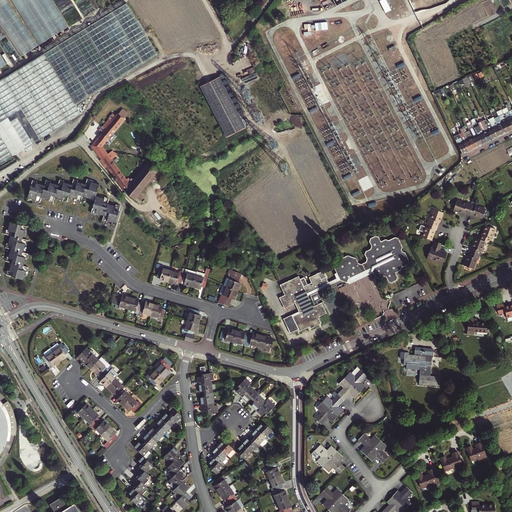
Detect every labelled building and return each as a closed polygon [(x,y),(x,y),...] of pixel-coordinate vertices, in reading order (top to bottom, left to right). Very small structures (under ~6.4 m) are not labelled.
[(0,0),(0,21),(23,55),(36,46),(40,44),(9,0),(0,0)] [(70,25),(53,0),(13,0),(41,44),(70,25)] [(385,0),(383,0),(380,2),(385,13),(391,11),(385,0)] [(77,103),(152,57),(159,53),(128,2),(0,80),(0,163),(83,113),(77,103)] [(221,76),(202,85),(229,136),(247,126),(221,76)] [(511,116),(507,107),(502,109),(504,112),(511,128),(511,116)] [(496,111),(498,115),(507,131),(511,128),(504,112),(502,109),(496,111)] [(103,134),(93,146),(102,158),(108,154),(102,147),(125,119),(119,114),(117,116),(114,113),(99,131),(103,134)] [(507,131),(498,115),(493,117),(502,134),(507,131)] [(497,136),(502,134),(493,117),(488,119),(489,119),(497,136)] [(497,136),(489,119),(487,120),(491,128),(488,130),(493,139),(497,136)] [(493,139),(488,130),(486,125),(484,122),(479,124),(488,141),(493,139)] [(470,129),(471,133),(478,146),(483,144),(474,127),(472,123),(468,125),(470,129)] [(474,127),(483,144),(488,141),(479,124),(474,127)] [(478,146),(471,133),(470,129),(465,131),(473,149),(478,146)] [(463,154),(468,151),(460,134),(459,131),(453,133),(463,154)] [(460,134),(468,151),(473,149),(465,131),(460,134)] [(108,154),(102,158),(101,159),(103,162),(104,161),(126,191),(130,185),(132,182),(129,178),(126,180),(108,154)] [(130,185),(126,191),(135,198),(157,170),(149,163),(130,185)] [(38,184),(34,183),(30,199),(38,201),(42,202),(43,199),(52,201),(56,202),(57,198),(65,201),(69,202),(70,198),(79,200),(83,201),(84,198),(92,200),(97,201),(96,202),(93,213),(97,214),(105,217),(104,221),(108,222),(116,224),(121,209),(117,207),(109,205),(110,201),(106,200),(97,197),(101,186),(92,183),(88,182),(87,186),(78,184),(75,183),(74,186),(65,184),(61,183),(60,187),(52,184),(48,183),(47,187),(38,184)] [(468,213),(471,203),(467,201),(467,202),(457,199),(454,209),(464,213),(464,212),(468,213)] [(471,203),(468,213),(472,215),(473,214),(482,217),(485,207),(476,204),(471,203)] [(426,222),(436,225),(438,221),(439,221),(442,211),(432,208),(428,218),(426,222)] [(436,225),(426,222),(425,226),(421,225),(420,225),(419,226),(418,229),(422,230),(421,235),(431,239),(434,230),(435,230),(436,225)] [(28,228),(12,223),(10,231),(9,235),(13,236),(10,245),(9,249),(13,250),(11,258),(9,262),(14,264),(11,272),(10,276),(25,281),(28,272),(29,268),(25,267),(28,258),(29,255),(25,253),(27,245),(29,241),(24,239),(27,232),(28,228)] [(495,228),(484,224),(481,234),(480,233),(478,238),(485,240),(489,242),(490,238),(491,238),(495,228)] [(347,279),(370,268),(373,269),(372,271),(375,276),(378,278),(383,275),(385,276),(388,281),(391,282),(396,280),(397,276),(395,272),(400,270),(400,267),(407,264),(408,261),(404,252),(402,252),(401,249),(401,246),(397,238),(394,237),(388,240),(385,239),(380,241),(378,237),(375,235),(370,238),(369,241),(371,246),(370,248),(365,251),(364,254),(366,259),(366,261),(361,264),(358,263),(355,258),(347,255),(337,260),(334,268),(340,280),(346,282),(347,279)] [(479,254),(485,240),(478,238),(475,236),(471,246),(469,250),(479,254)] [(446,251),(441,249),(441,251),(438,250),(439,248),(441,243),(433,240),(431,246),(430,245),(426,257),(442,262),(446,251)] [(478,259),(479,254),(469,250),(467,255),(467,254),(463,264),(473,268),(477,258),(478,259)] [(168,282),(171,272),(163,269),(163,267),(160,266),(157,277),(161,278),(160,280),(168,282)] [(373,269),(370,268),(347,279),(346,282),(349,283),(350,281),(370,271),(372,271),(373,269)] [(205,288),(207,280),(210,270),(206,269),(204,275),(196,273),(192,287),(201,289),(202,287),(205,288)] [(185,270),(184,273),(181,284),(192,287),(196,273),(185,270)] [(230,279),(226,288),(237,292),(241,284),(238,283),(241,275),(229,270),(228,275),(229,275),(228,279),(230,279)] [(292,316),(291,314),(283,318),(290,332),(298,328),(299,331),(309,326),(310,328),(321,323),(318,316),(326,312),(325,310),(324,308),(321,302),(318,303),(317,301),(321,299),(317,291),(310,295),(314,305),(312,306),(307,295),(306,293),(323,284),(328,282),(328,281),(322,270),(308,276),(311,282),(307,283),(304,276),(300,278),(298,275),(280,284),(284,294),(279,297),(284,308),(295,302),(298,301),(303,310),(292,316)] [(181,284),(184,273),(181,272),(180,274),(171,272),(168,282),(177,285),(177,283),(181,284)] [(307,295),(339,280),(335,273),(333,274),(334,278),(328,281),(328,282),(323,284),(306,293),(307,295)] [(234,300),(237,292),(226,288),(223,296),(221,295),(218,304),(229,307),(232,299),(234,300)] [(127,309),(130,298),(122,296),(121,298),(118,297),(119,295),(112,293),(109,303),(116,305),(115,308),(118,309),(119,307),(127,309)] [(139,301),(130,298),(127,309),(136,312),(135,314),(138,315),(141,303),(138,303),(139,301)] [(299,311),(291,314),(292,316),(303,310),(298,301),(295,302),(299,311)] [(145,304),(141,303),(138,315),(142,316),(142,313),(151,316),(154,305),(145,302),(145,304)] [(496,303),(498,312),(505,310),(506,315),(511,313),(511,302),(504,305),(503,302),(496,303)] [(162,307),(154,305),(151,316),(159,318),(159,320),(162,321),(165,310),(162,309),(162,307)] [(199,312),(188,309),(187,311),(189,312),(187,321),(198,324),(201,315),(199,314),(199,312)] [(451,311),(444,314),(447,321),(454,318),(451,311)] [(468,316),(466,332),(474,332),(474,330),(487,331),(488,321),(474,320),(474,317),(468,316)] [(198,324),(187,321),(185,329),(183,329),(182,332),(186,333),(184,340),(193,343),(195,336),(193,335),(194,331),(196,332),(198,324)] [(226,340),(234,342),(237,331),(228,329),(228,331),(225,330),(225,331),(222,340),(222,341),(225,342),(226,340)] [(234,342),(246,346),(249,334),(237,331),(234,342)] [(249,334),(246,346),(249,346),(250,343),(259,346),(262,335),(253,332),(252,335),(249,334)] [(273,338),(262,335),(259,346),(267,348),(266,350),(270,351),(273,338)] [(58,344),(50,350),(60,363),(67,357),(66,355),(68,354),(67,353),(69,352),(65,346),(64,347),(62,344),(59,346),(58,344)] [(434,385),(436,385),(439,385),(439,384),(440,376),(431,375),(432,356),(434,356),(434,349),(419,347),(419,349),(416,349),(415,352),(416,352),(416,355),(409,354),(410,352),(402,351),(402,355),(403,355),(402,358),(403,358),(403,357),(405,357),(405,358),(405,364),(407,364),(408,367),(419,368),(421,368),(420,383),(430,384),(430,383),(434,384),(434,385)] [(89,351),(87,348),(78,358),(81,362),(83,359),(90,353),(89,352),(89,351)] [(60,363),(50,350),(43,354),(44,356),(42,358),(48,367),(51,365),(53,368),(60,363)] [(94,353),(91,351),(90,353),(83,359),(86,362),(84,364),(90,370),(99,361),(92,355),(94,353)] [(99,361),(90,370),(99,378),(108,370),(110,367),(101,358),(99,361)] [(86,362),(83,359),(81,362),(90,370),(84,364),(86,362)] [(162,364),(156,371),(164,379),(171,372),(169,371),(171,368),(163,360),(161,362),(162,364)] [(115,380),(117,377),(111,371),(113,369),(110,367),(108,370),(99,378),(102,381),(100,382),(107,388),(115,380)] [(351,372),(346,377),(361,392),(366,387),(361,382),(367,376),(359,368),(353,374),(351,372)] [(148,375),(146,378),(155,386),(157,383),(158,385),(164,379),(156,371),(150,377),(148,375)] [(212,374),(201,376),(201,378),(196,378),(197,386),(211,384),(210,381),(213,381),(212,374)] [(356,398),(361,392),(346,377),(340,383),(346,388),(340,395),(345,400),(351,393),(356,398)] [(241,398),(250,389),(248,386),(250,384),(245,379),(237,388),(239,389),(235,393),(241,398)] [(107,388),(116,397),(124,388),(115,380),(107,388)] [(212,394),(211,384),(197,386),(198,393),(203,393),(204,395),(212,394)] [(124,388),(116,397),(118,399),(116,401),(123,407),(131,399),(124,392),(126,390),(124,388)] [(250,389),(241,398),(247,403),(250,400),(252,401),(258,395),(250,389)] [(339,406),(345,400),(340,395),(336,392),(330,399),(328,396),(323,402),(338,416),(343,411),(339,406)] [(212,394),(204,395),(204,398),(199,399),(200,406),(213,404),(212,394)] [(253,404),(263,400),(258,395),(252,401),(254,403),(253,404)] [(137,404),(131,399),(123,407),(129,413),(131,411),(133,413),(141,405),(139,403),(137,404)] [(250,407),(256,411),(265,401),(263,400),(253,404),(250,407)] [(265,401),(256,411),(262,416),(265,413),(267,414),(274,406),(269,401),(267,403),(265,401)] [(338,416),(323,402),(318,407),(323,412),(317,419),(322,424),(328,417),(334,422),(338,416)] [(0,451),(2,449),(8,433),(7,420),(3,409),(0,404),(0,451)] [(84,406),(82,404),(74,412),(76,414),(78,413),(85,419),(93,411),(85,404),(84,406)] [(214,407),(213,404),(200,406),(201,413),(206,413),(206,415),(218,414),(217,407),(214,407)] [(167,414),(161,420),(171,429),(177,422),(182,420),(182,416),(172,408),(169,411),(171,413),(171,415),(172,416),(170,417),(167,414)] [(99,417),(93,411),(85,419),(91,425),(89,427),(91,429),(99,421),(97,418),(99,417)] [(160,428),(158,430),(165,436),(171,429),(161,420),(157,425),(160,428)] [(102,423),(99,421),(91,429),(94,431),(95,429),(102,436),(110,427),(103,421),(102,423)] [(261,423),(256,429),(265,438),(266,437),(268,439),(274,433),(266,425),(264,426),(261,423)] [(116,433),(110,427),(102,436),(108,441),(104,446),(106,448),(117,437),(114,435),(116,433)] [(153,429),(148,435),(157,444),(165,436),(158,430),(156,432),(153,429)] [(265,438),(256,429),(251,434),(254,437),(253,439),(259,445),(265,438)] [(366,445),(361,450),(366,455),(381,440),(376,435),(371,440),(364,434),(359,439),(366,445)] [(146,443),(144,445),(150,451),(157,444),(148,435),(143,440),(146,443)] [(248,438),(243,443),(252,452),(259,445),(253,439),(251,441),(248,438)] [(386,445),(381,440),(366,455),(372,461),(376,456),(383,462),(388,457),(381,451),(386,445)] [(222,441),(217,447),(227,455),(233,448),(227,442),(226,444),(222,441)] [(477,447),(473,449),(471,450),(470,447),(467,448),(472,461),(478,458),(479,460),(487,457),(481,442),(476,444),(477,447)] [(243,443),(238,449),(241,452),(239,454),(246,460),(252,452),(243,443)] [(134,449),(142,457),(146,461),(151,456),(149,453),(150,451),(144,445),(143,447),(139,444),(134,449)] [(317,461),(322,466),(337,451),(332,446),(327,450),(321,444),(313,452),(320,458),(317,461)] [(216,455),(214,457),(220,463),(227,455),(217,447),(212,452),(216,455)] [(164,459),(171,465),(177,459),(175,457),(178,454),(173,449),(164,459)] [(333,466),(340,472),(345,467),(338,460),(342,456),(337,451),(322,466),(328,471),(333,466)] [(454,457),(447,459),(445,460),(444,457),(440,458),(445,471),(453,468),(454,470),(463,466),(457,452),(452,453),(454,457)] [(140,466),(139,468),(140,469),(145,473),(151,466),(146,461),(142,457),(137,462),(140,466)] [(217,473),(224,466),(220,463),(214,457),(209,463),(213,466),(212,468),(217,473)] [(168,473),(173,478),(179,472),(181,469),(179,468),(182,464),(177,459),(171,465),(168,469),(170,471),(168,473)] [(267,472),(270,480),(281,475),(277,467),(275,468),(274,465),(263,469),(264,472),(267,472)] [(137,477),(136,478),(144,486),(149,481),(147,479),(149,477),(145,473),(140,469),(139,468),(134,473),(137,477)] [(430,474),(423,477),(422,477),(420,474),(417,476),(422,489),(430,485),(431,487),(439,483),(434,469),(429,471),(430,474)] [(170,486),(175,490),(182,482),(181,480),(184,477),(179,472),(173,478),(170,481),(172,483),(170,486)] [(214,486),(219,493),(228,487),(224,480),(226,478),(224,475),(214,482),(216,485),(214,486)] [(272,489),(273,492),(283,487),(282,484),(284,483),(281,475),(270,480),(274,488),(272,489)] [(134,487),(133,489),(141,497),(146,491),(144,490),(146,488),(144,486),(136,478),(131,484),(134,487)] [(173,496),(178,501),(186,492),(184,491),(187,487),(182,482),(175,490),(173,492),(175,494),(173,496)] [(236,497),(228,487),(219,493),(226,504),(236,497)] [(273,492),(278,503),(288,498),(283,487),(273,492)] [(329,509),(343,493),(338,488),(333,494),(326,487),(321,492),(328,499),(323,503),(329,509)] [(397,491),(392,496),(405,508),(410,503),(405,498),(411,491),(406,487),(400,493),(397,491)] [(141,497),(133,489),(128,495),(131,498),(130,500),(136,506),(143,498),(141,497)] [(192,497),(186,492),(178,501),(177,502),(184,509),(190,503),(188,501),(192,497)] [(343,493),(329,509),(332,511),(335,511),(339,509),(342,511),(348,511),(350,510),(343,504),(348,498),(343,493)] [(80,511),(75,503),(73,504),(73,503),(67,507),(61,496),(49,504),(54,511),(80,511)] [(390,504),(383,511),(384,511),(391,511),(395,509),(398,511),(401,511),(405,508),(392,496),(387,501),(390,504)] [(228,511),(235,511),(240,509),(235,501),(237,500),(236,497),(226,504),(227,507),(226,508),(228,511)] [(276,511),(286,511),(291,510),(290,507),(292,506),(288,498),(278,503),(281,510),(276,511)] [(495,511),(495,504),(481,505),(480,502),(473,503),(473,511),(480,511),(495,511)]
